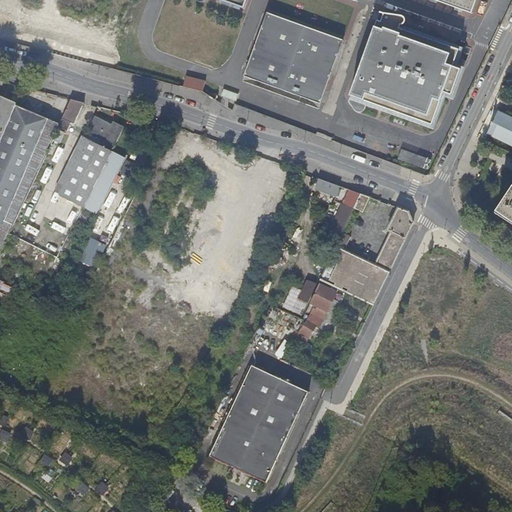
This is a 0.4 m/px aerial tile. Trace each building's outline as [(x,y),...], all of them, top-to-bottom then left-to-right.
[(220,0),(243,8),(245,0),(220,0)] [(433,0),(471,14),(475,0),(433,0)] [(239,76),(320,105),(343,42),(263,12),(239,76)] [(403,18),(385,15),(381,14),(351,97),(432,126),(444,94),(452,97),(461,71),(453,68),(460,51),(400,29),(401,27),(403,26),(404,26),(405,24),(406,22),(406,20),(405,19),(403,18)] [(186,76),(183,88),(204,92),(206,80),(186,76)] [(0,141),(15,106),(20,95),(14,93),(10,101),(0,96),(0,91),(4,83),(0,81),(0,141)] [(364,102),(351,97),(349,102),(355,112),(359,113),(362,113),(364,112),(366,110),(366,107),(366,104),(364,102)] [(74,124),(84,103),(71,99),(57,124),(56,126),(66,131),(71,122),(74,124)] [(0,256),(56,126),(57,124),(15,106),(0,141),(0,256)] [(89,133),(115,146),(124,128),(130,115),(101,107),(97,117),(89,133)] [(511,118),(498,112),(494,119),(493,119),(489,126),(490,127),(486,134),(511,146),(511,118)] [(88,132),(89,133),(97,117),(96,116),(88,132)] [(146,134),(153,121),(145,119),(125,158),(101,204),(96,214),(50,305),(73,316),(153,160),(137,152),(146,134)] [(162,142),(146,134),(137,152),(153,160),(162,142)] [(89,140),(83,136),(55,193),(61,196),(89,140)] [(125,158),(112,151),(114,148),(110,146),(108,149),(106,148),(108,146),(102,143),(100,145),(89,140),(61,196),(84,208),(89,197),(101,204),(125,158)] [(429,159),(401,150),(398,160),(425,169),(429,159)] [(332,194),(336,185),(320,179),(316,188),(332,194)] [(511,188),(511,191),(496,213),(511,223),(511,188)] [(333,228),(343,233),(354,209),(361,195),(350,190),(333,228)] [(370,198),(361,195),(354,209),(363,212),(370,198)] [(101,204),(89,197),(84,208),(96,214),(101,204)] [(408,212),(398,208),(387,231),(391,232),(374,265),(344,251),(351,238),(343,234),(321,280),(332,285),(338,288),(373,305),(413,224),(408,212)] [(44,246),(56,251),(58,245),(46,240),(44,246)] [(20,291),(3,284),(0,289),(0,308),(1,306),(10,311),(20,291)] [(338,288),(332,285),(330,290),(319,284),(310,303),(317,306),(315,309),(312,308),(310,313),(323,319),(331,304),(334,306),(337,301),(333,299),(338,288)] [(310,313),(307,312),(302,321),(305,322),(306,322),(316,327),(319,328),(323,319),(310,313)] [(299,338),(307,342),(308,342),(316,327),(306,322),(299,338)] [(267,334),(259,329),(251,342),(259,347),(267,334)] [(307,342),(299,338),(295,346),(303,350),(307,342)] [(291,344),(285,341),(277,353),(283,357),(291,344)] [(242,472),(266,483),(309,393),(252,366),(210,457),(234,468),(242,472)] [(30,441),(35,432),(26,427),(21,436),(30,441)] [(1,430),(0,433),(0,443),(9,446),(13,434),(1,430)] [(69,466),(73,458),(65,453),(60,461),(69,466)] [(49,470),(55,462),(45,455),(39,463),(49,470)] [(85,495),(90,487),(80,482),(76,490),(85,495)] [(104,495),(110,488),(102,482),(96,489),(104,495)]
